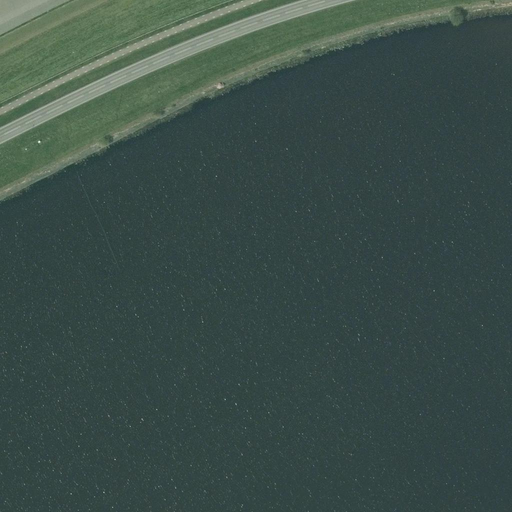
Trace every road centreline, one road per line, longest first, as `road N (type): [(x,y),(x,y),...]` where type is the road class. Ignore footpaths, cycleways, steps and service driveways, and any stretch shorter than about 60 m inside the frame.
road 1 (trunk): [(327,0),(173,56),(0,139)]
road 2 (unclassified): [(0,110),(252,0)]
